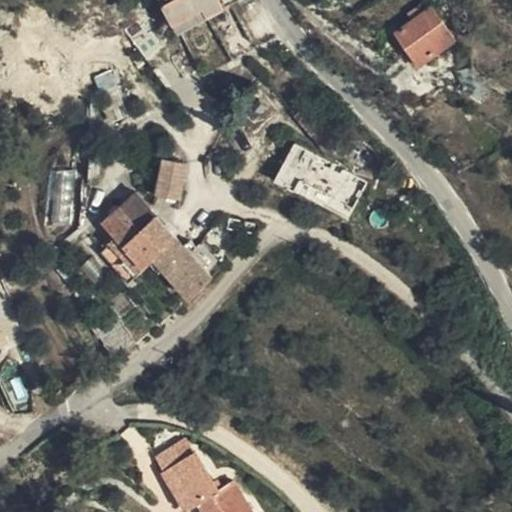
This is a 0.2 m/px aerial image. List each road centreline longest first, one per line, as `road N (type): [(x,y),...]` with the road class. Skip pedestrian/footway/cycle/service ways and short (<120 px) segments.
road 1 (residential): [(511,401),(421,303),(332,236),(299,230),(269,239),(182,330),(0,455)]
road 2 (tertiary): [(511,320),(434,181),(294,34),(272,0)]
